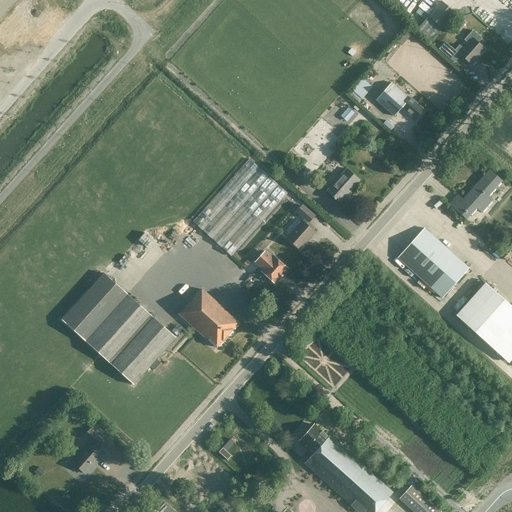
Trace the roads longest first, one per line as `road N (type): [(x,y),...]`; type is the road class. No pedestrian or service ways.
road 1 (tertiary): [(122,511),(511,76)]
road 2 (unclassified): [(0,198),(135,42),(131,20),(99,2),(41,63)]
